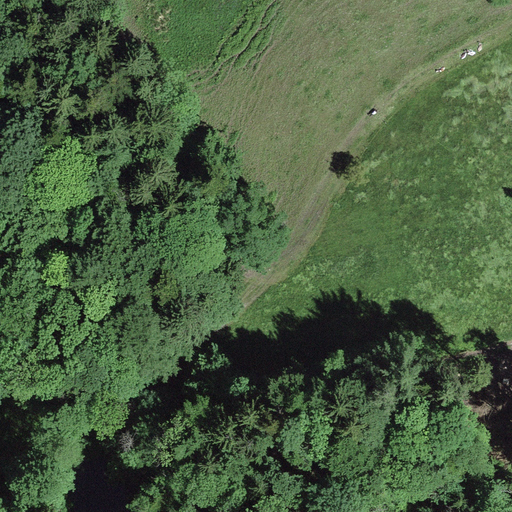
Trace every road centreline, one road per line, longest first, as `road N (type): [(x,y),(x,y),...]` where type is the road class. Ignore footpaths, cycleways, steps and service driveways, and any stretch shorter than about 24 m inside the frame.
road 1 (track): [(511,348),(212,412),(144,417)]
road 2 (track): [(326,188),(270,282),(144,417)]
road 3 (track): [(144,417),(113,426),(70,420),(0,371)]
